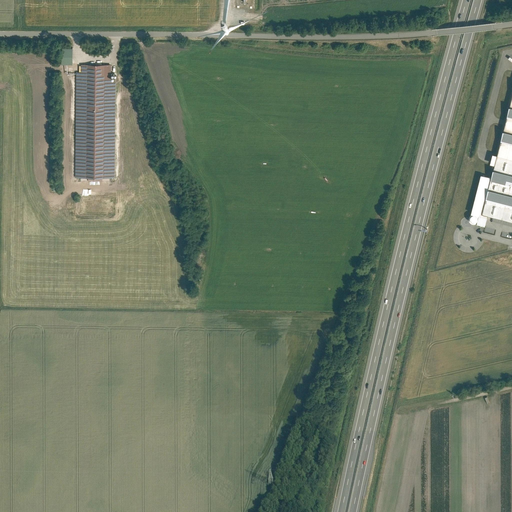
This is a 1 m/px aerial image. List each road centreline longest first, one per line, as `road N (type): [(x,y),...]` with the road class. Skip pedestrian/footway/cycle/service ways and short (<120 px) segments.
road 1 (motorway): [(352,511),(478,0)]
road 2 (motorway): [(466,0),(341,511)]
road 3 (residential): [(511,22),(302,36),(0,33)]
